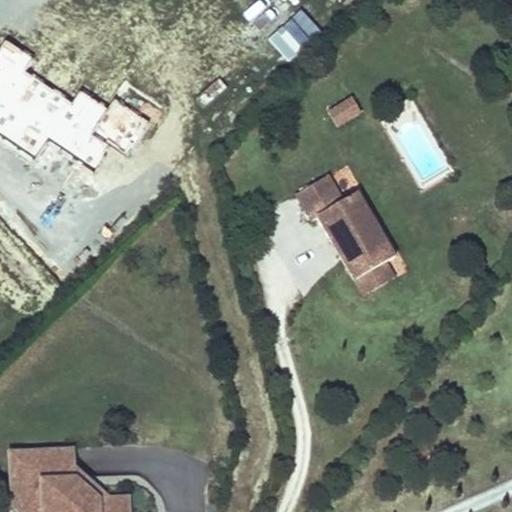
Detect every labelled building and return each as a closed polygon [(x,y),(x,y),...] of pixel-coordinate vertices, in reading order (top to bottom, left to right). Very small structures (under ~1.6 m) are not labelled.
[(337,132),(362,116),(352,99),(326,114),(337,132)] [(378,269),(388,263),(348,199),(334,208),(319,182),(286,203),(301,227),(307,224),(322,247),(326,245),(334,258),(330,261),(347,288),(378,269)] [(326,245),(322,247),(330,261),(334,258),(326,245)] [(378,269),(347,288),(356,303),(388,284),(378,269)] [(71,449),(8,451),(9,481),(21,481),(22,503),(40,503),(40,511),(125,511),(125,499),(105,499),(96,499),(72,477),(72,467),(71,449)] [(96,499),(105,499),(72,467),(72,477),(96,499)]
